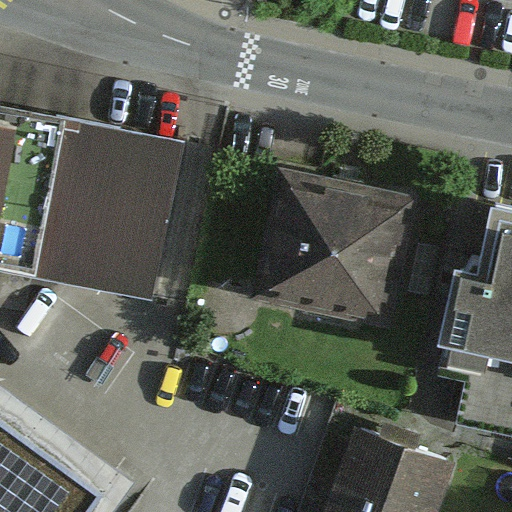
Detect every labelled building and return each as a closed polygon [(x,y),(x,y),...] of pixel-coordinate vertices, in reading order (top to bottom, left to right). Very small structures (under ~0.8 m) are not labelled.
[(191,142),(0,105),(0,265),(161,296),(191,142)] [(412,201),(296,177),(273,285),(390,310),(412,201)] [(511,209),(499,270),(469,265),(454,342),(511,353),(511,209)] [(0,511),(101,511),(137,464),(0,364),(0,511)] [(446,511),(464,463),(369,429),(339,511),(446,511)]
